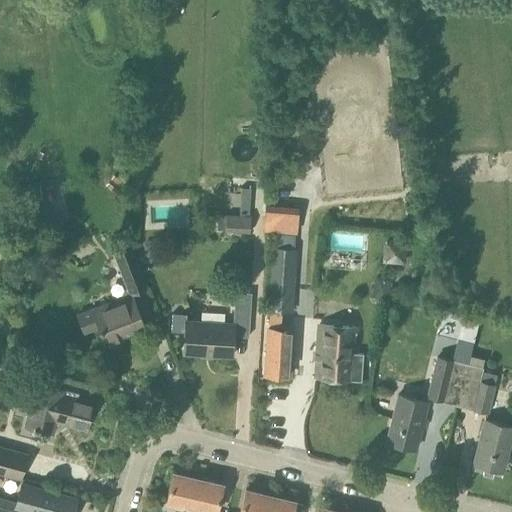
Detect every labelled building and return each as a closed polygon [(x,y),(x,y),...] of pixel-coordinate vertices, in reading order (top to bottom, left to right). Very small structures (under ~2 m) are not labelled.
[(396,148),(399,134),(379,130),(377,144),(396,148)] [(294,230),(292,214),(264,216),(265,232),(294,230)] [(250,232),(251,216),(227,215),(226,231),(250,232)] [(375,245),(377,232),(360,230),(358,243),(375,245)] [(146,330),(134,300),(131,295),(147,289),(130,247),(115,253),(129,289),(124,291),(128,302),(99,314),(97,310),(79,317),(85,335),(100,329),(107,346),(146,330)] [(300,249),(275,248),(272,314),(297,315),(300,249)] [(410,282),(408,292),(422,295),(424,285),(410,282)] [(234,325),(187,322),(187,315),(173,314),(172,333),(186,334),(185,355),(233,358),(235,338),(250,338),(252,294),(236,293),(234,325)] [(459,342),(473,345),(479,323),(464,319),(459,342)] [(319,326),(316,378),(361,381),(363,354),(355,354),(357,328),(319,326)] [(268,330),(265,375),(290,376),(293,331),(268,330)] [(469,365),(438,358),(428,397),(445,401),(459,405),(469,365)] [(483,372),(474,409),(489,413),(496,386),(495,386),(498,376),(483,372)] [(285,380),(263,380),(263,393),(285,393),(285,380)] [(85,427),(91,405),(65,397),(62,392),(43,387),(42,390),(38,389),(34,391),(25,425),(32,427),(32,428),(37,429),(37,428),(48,431),(52,429),(54,422),(61,418),(63,421),(85,427)] [(428,403),(399,395),(388,443),(417,450),(428,403)] [(511,438),(511,426),(486,420),(475,464),(504,471),(511,438)] [(26,455),(0,448),(0,473),(20,479),(26,455)] [(191,509),(198,479),(174,473),(167,503),(191,509)] [(198,479),(191,509),(204,511),(216,511),(222,485),(198,479)] [(22,484),(15,511),(18,511),(73,511),(77,498),(22,484)] [(241,511),(266,511),(270,496),(246,490),(241,511)] [(266,511),(292,511),(295,502),(270,496),(266,511)]
